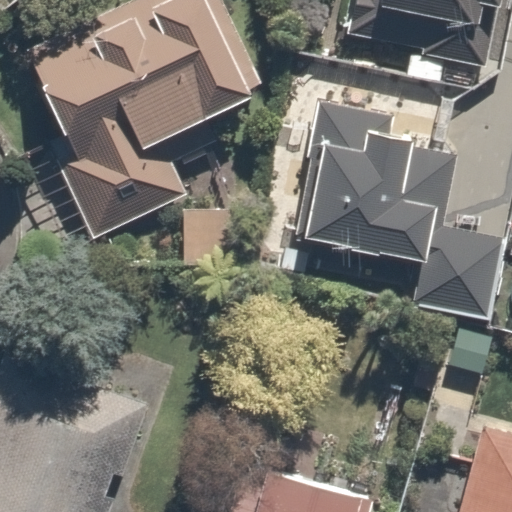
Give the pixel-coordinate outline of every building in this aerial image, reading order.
[(221,0),(124,0),(17,48),(59,142),(41,150),(80,237),(179,192),(162,155),(217,131),(205,104),(258,80),(221,0)] [(326,0),(321,33),(395,45),(390,72),(435,80),(440,50),(479,56),(488,0),(326,0)] [(359,140),(307,131),(287,239),(404,261),(398,296),(482,311),(496,239),(421,225),(427,195),(386,188),(397,130),(362,123),(359,140)] [(111,511),(152,401),(0,346),(0,511),(111,511)] [(511,511),(511,424),(473,414),(445,511),(511,511)] [(352,511),(359,488),(244,459),(230,511),(352,511)]
